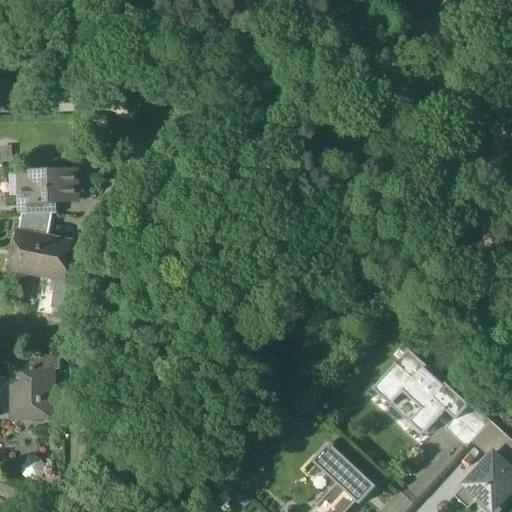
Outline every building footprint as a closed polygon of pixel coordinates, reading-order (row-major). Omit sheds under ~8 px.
[(74,171),(21,172),(22,202),(56,201),(75,200),(74,171)] [(56,201),(22,202),(22,214),(52,213),(56,213),(56,201)] [(52,213),(22,214),(19,232),(47,237),(52,213)] [(47,237),(19,232),(13,269),(63,279),(70,242),(47,237)] [(444,387),(426,370),(428,368),(410,352),(374,391),(391,407),(404,394),(422,411),(410,424),(424,437),(446,413),(455,421),(456,422),(470,407),(469,406),(446,385),(444,387)] [(59,356),(28,356),(27,368),(27,369),(51,370),(59,370),(59,356)] [(51,370),(27,369),(27,368),(14,368),(14,411),(32,411),(32,418),(50,418),(51,370)] [(470,407),(456,422),(455,421),(446,430),(467,449),(471,445),(491,423),(471,404),(469,406),(470,407)] [(511,441),(491,423),(471,445),(487,460),(511,481),(511,480),(511,441)] [(328,447),(313,464),(336,486),(355,503),(357,505),(373,489),(328,447)] [(20,470),(35,481),(47,465),(32,454),(20,470)] [(511,481),(487,460),(457,494),(470,506),(479,496),(497,511),(500,511),(511,498),(511,481)] [(336,486),(311,511),(346,511),(355,503),(336,486)]
